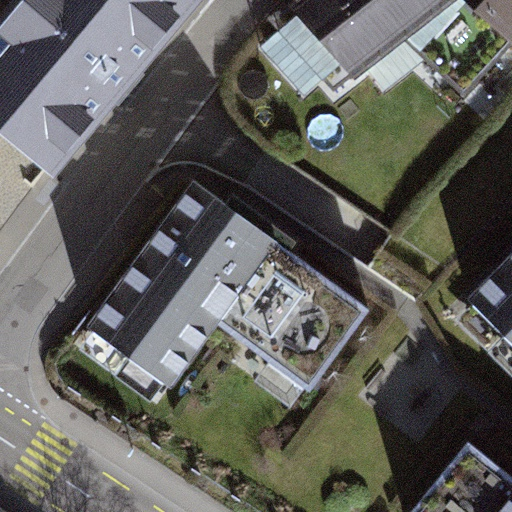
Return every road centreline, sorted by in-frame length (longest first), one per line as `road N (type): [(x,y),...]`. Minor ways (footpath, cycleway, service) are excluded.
road 1 (residential): [(245,0),(0,327)]
road 2 (primary): [(116,511),(0,437)]
